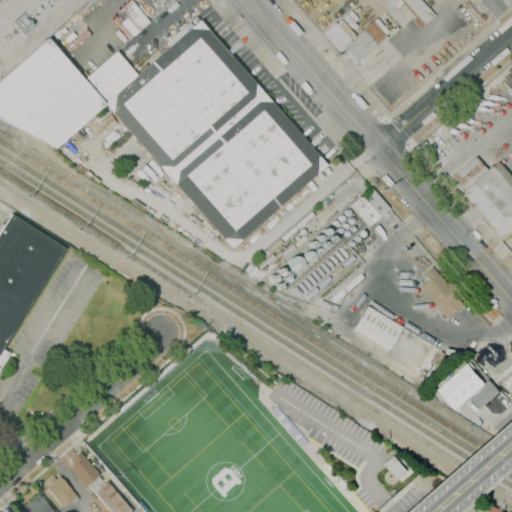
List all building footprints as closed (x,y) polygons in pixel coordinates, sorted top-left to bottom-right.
[(419,28),(412,20),(415,18),(402,3),(400,4),(401,5),(397,9),(399,10),(392,15),(387,9),(388,9),(380,0),(420,0),(427,7),(434,15),(424,25),(423,24),(419,28)] [(511,0),(511,1),(494,18),(477,0),(511,0)] [(111,16),(127,38),(147,22),(131,1),(111,16)] [(351,41),(363,30),(376,18),(388,32),(385,35),(387,37),(376,47),(375,45),(357,62),(356,61),(350,67),(337,53),(339,52),(351,41)] [(339,52),(322,33),(334,22),(336,24),(340,19),(355,35),(350,39),(351,41),(339,52)] [(136,75),(198,20),(326,164),(231,248),(104,104),(136,75)] [(0,119),(0,80),(46,39),(83,80),(115,51),(136,75),(104,104),(54,148),(0,119)] [(511,231),(503,239),(461,191),(450,178),(474,156),(486,169),(490,166),(491,166),(497,161),(511,178),(511,231)] [(368,226),(349,205),(370,187),(388,208),(368,226)] [(0,366),(0,223),(2,225),(9,214),(64,248),(1,348),(8,353),(0,366)] [(447,319),(419,286),(426,280),(422,275),(431,266),(446,283),(450,279),(457,287),(453,291),(464,304),(447,319)] [(387,351),(352,330),(366,306),(401,327),(387,351)] [(456,410),(439,390),(469,364),(486,384),(490,380),(501,392),(481,410),(470,398),(456,410)] [(273,412),(307,452),(312,448),(278,408),(273,412)] [(109,511),(87,485),(84,487),(68,468),(71,465),(68,462),(70,460),(79,452),(99,474),(98,475),(104,482),(105,481),(131,511),(129,511),(109,511)] [(386,464),(399,479),(408,471),(395,456),(386,464)] [(62,507),(45,488),(49,484),(47,482),(52,477),(55,479),(59,476),(61,479),(60,479),(62,482),(63,481),(75,495),(75,496),(78,499),(71,505),(68,502),(62,507)] [(25,511),(22,508),(38,494),(52,511),(52,510),(53,511),(25,511)]
